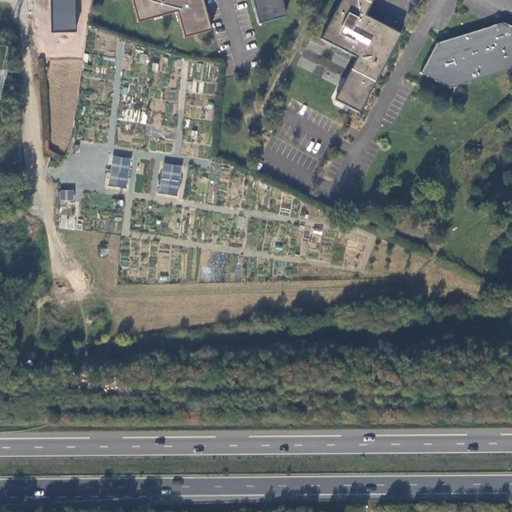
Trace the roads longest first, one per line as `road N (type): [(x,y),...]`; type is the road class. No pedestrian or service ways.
road 1 (track): [(511,300),(471,281),(250,303),(98,293),(61,253),(40,204)]
road 2 (trunk): [(0,488),(511,484)]
road 3 (trunk): [(511,443),(0,447)]
